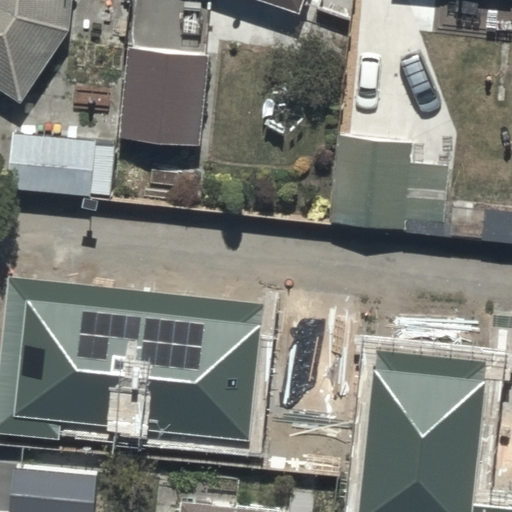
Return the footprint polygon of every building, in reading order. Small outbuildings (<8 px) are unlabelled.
[(0,0),(0,89),(21,103),(68,29),(71,0),(0,0)] [(254,0),(296,15),(300,0),(254,0)] [(203,57),(127,49),(118,140),(194,147),(203,57)] [(114,144),(12,135),(8,187),(109,196),(114,144)] [(409,140),(336,136),(330,228),(402,232),(403,220),(441,222),(444,169),(408,167),(409,140)] [(262,325),(26,300),(14,417),(249,442),(262,325)] [(511,511),(511,509),(471,503),(485,380),(373,367),(357,511),(511,511)]
